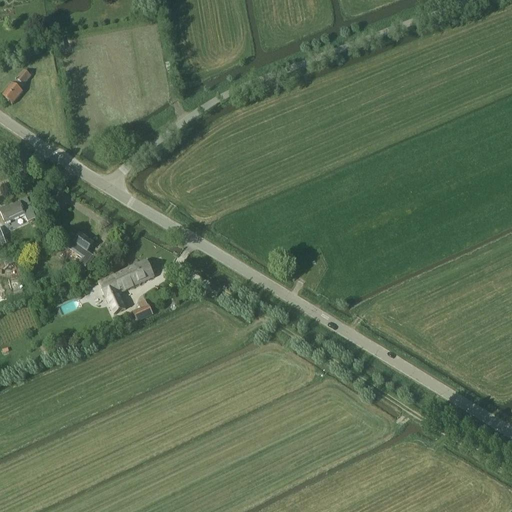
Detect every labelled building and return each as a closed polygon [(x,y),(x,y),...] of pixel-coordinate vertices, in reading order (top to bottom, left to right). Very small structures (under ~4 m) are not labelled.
[(16,81),(12,85),(12,84),(1,97),(12,105),(22,93),(20,91),(23,87),(31,77),(24,71),(16,81)] [(26,199),(18,202),(19,204),(6,210),(5,208),(0,210),(0,211),(5,224),(24,216),(27,222),(35,219),(26,199)] [(93,245),(80,235),(78,239),(72,234),(64,245),(82,259),(79,264),(86,269),(95,257),(88,252),(93,245)] [(28,265),(30,257),(22,256),(21,263),(28,265)] [(126,311),(119,295),(155,279),(146,261),(111,278),(97,284),(105,303),(107,302),(113,318),(126,311)] [(79,299),(58,305),(61,316),(83,309),(79,299)] [(151,316),(147,308),(140,311),(134,314),(137,322),(151,316)]
